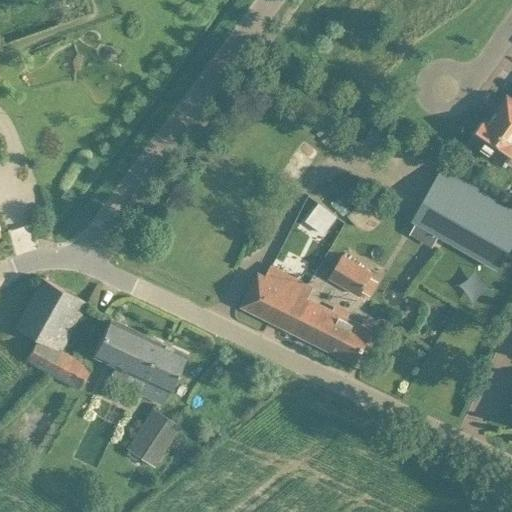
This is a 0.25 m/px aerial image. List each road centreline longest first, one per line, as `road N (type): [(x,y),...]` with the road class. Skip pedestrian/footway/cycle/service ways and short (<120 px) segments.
road 1 (unclassified): [(78,258),(511,464)]
road 2 (residential): [(78,258),(267,0)]
road 3 (unclassified): [(464,77),(452,66),(435,67),(424,80),(425,97),(448,109),(463,100),(467,84)]
